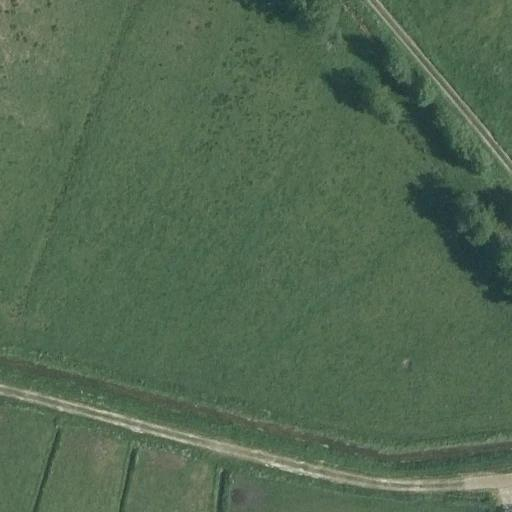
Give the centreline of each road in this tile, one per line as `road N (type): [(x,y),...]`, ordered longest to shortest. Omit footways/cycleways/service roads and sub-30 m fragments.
road 1 (track): [(0,387),(423,488),(467,485)]
road 2 (track): [(364,0),(511,177)]
